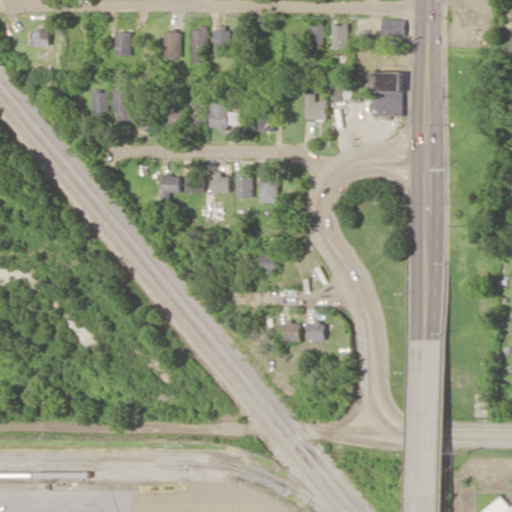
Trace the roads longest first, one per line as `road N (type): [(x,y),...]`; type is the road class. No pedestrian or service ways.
road 1 (residential): [(370,355),(362,298),(327,242),(319,201),(349,166),(426,161)]
road 2 (residential): [(0,430),(243,430)]
road 3 (residential): [(119,151),(298,154),(332,178)]
road 4 (residential): [(426,10),(224,0)]
road 5 (secondary): [(431,340),(426,161)]
road 6 (secondary): [(429,511),(431,340)]
road 7 (secondary): [(426,161),(426,0)]
road 8 (residential): [(231,298),(362,298)]
road 9 (residential): [(330,430),(375,441),(453,437)]
